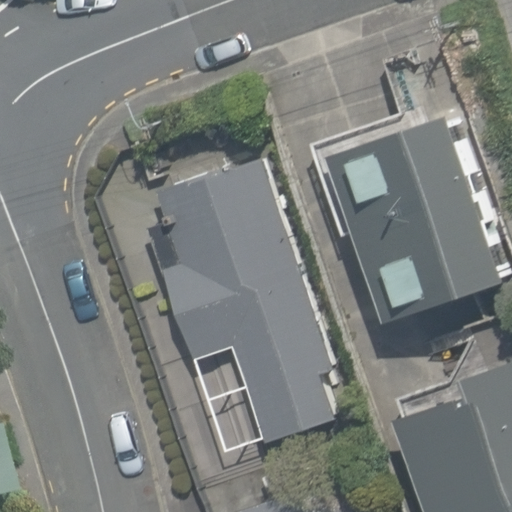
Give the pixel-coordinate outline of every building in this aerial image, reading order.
[(399,317),(511,279),(511,252),(465,111),(344,151),(399,317)] [(227,347),(259,440),(279,434),(280,438),(350,414),(334,370),(347,365),(274,156),(240,167),(238,161),(169,185),(180,217),(159,224),(204,355),(227,347)] [(412,419),(441,511),(502,511),(511,509),(511,359),(479,370),(487,394),(412,419)] [(0,493),(11,491),(0,442),(0,493)] [(225,511),(359,511),(348,475),(225,511)]
